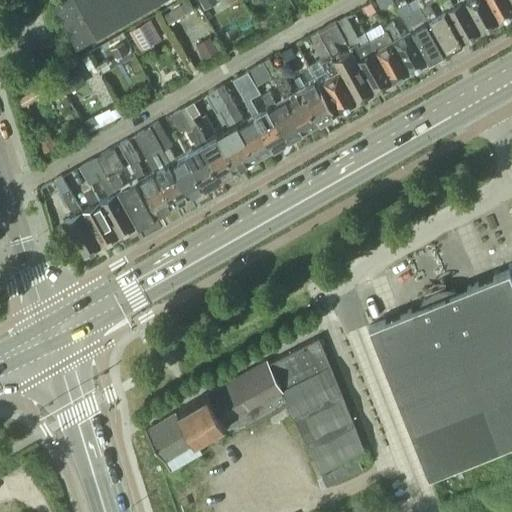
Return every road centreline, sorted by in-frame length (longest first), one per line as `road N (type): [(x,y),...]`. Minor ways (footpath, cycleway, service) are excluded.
road 1 (secondary): [(51,336),(511,81)]
road 2 (residential): [(6,190),(347,0)]
road 3 (tertiary): [(51,336),(105,511)]
road 4 (residential): [(51,336),(6,190)]
